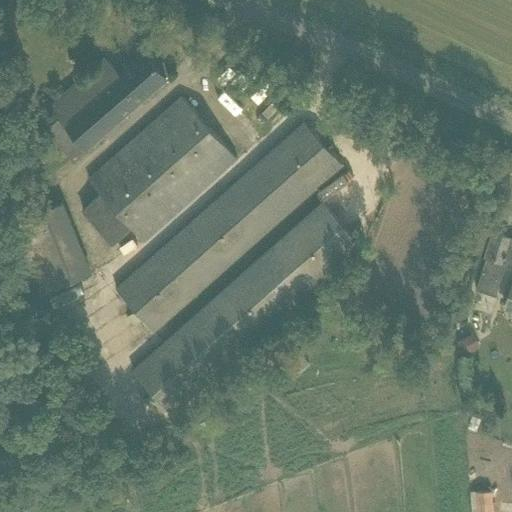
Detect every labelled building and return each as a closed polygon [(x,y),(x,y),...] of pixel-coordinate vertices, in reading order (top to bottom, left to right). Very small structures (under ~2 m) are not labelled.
[(72,159),(150,90),(165,77),(143,52),(117,74),(104,59),(52,105),(61,116),(46,130),(72,159)] [(182,95),(167,109),(88,179),(143,242),(237,157),(182,95)] [(154,329),(327,176),(342,163),(304,121),(117,287),(154,329)] [(323,201),(131,370),(170,414),(361,245),(323,201)] [(62,202),(11,223),(40,294),(91,274),(62,202)] [(503,306),(511,308),(511,238),(494,233),(485,259),(480,275),(496,280),(504,257),(511,259),(511,281),(503,306)] [(457,342),(462,353),(476,345),(471,334),(457,342)] [(480,418),(472,415),(467,427),(475,430),(480,418)] [(492,511),(491,490),(475,492),(476,511),(492,511)]
